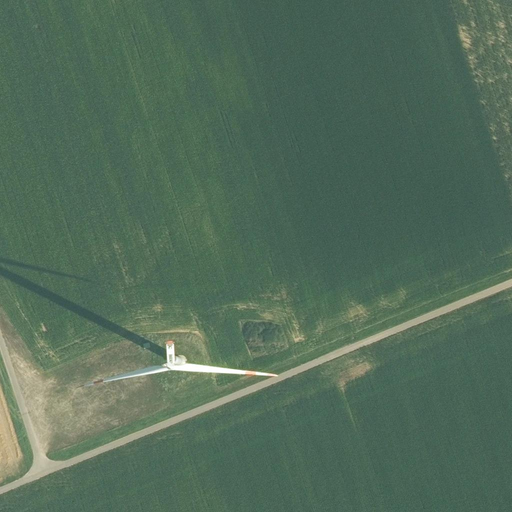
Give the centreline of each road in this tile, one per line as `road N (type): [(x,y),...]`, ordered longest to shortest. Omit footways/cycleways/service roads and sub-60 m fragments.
road 1 (track): [(0,492),(511,283)]
road 2 (track): [(43,474),(0,337)]
